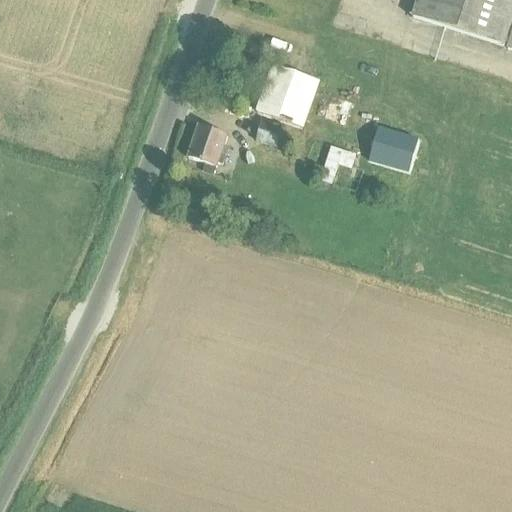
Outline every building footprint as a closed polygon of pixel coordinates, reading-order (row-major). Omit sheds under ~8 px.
[(511,19),(511,0),(416,0),(411,18),(504,47),(511,19)] [(511,19),(504,47),(503,48),(511,50),(511,19)] [(295,90),(273,83),(256,144),(278,150),(295,90)] [(222,154),(227,138),(199,128),(188,159),(206,165),(203,172),(214,176),(218,165),(222,166),(226,155),(222,154)] [(378,131),(369,163),(409,174),(418,142),(378,131)] [(353,185),(358,149),(333,145),(328,182),(353,185)]
